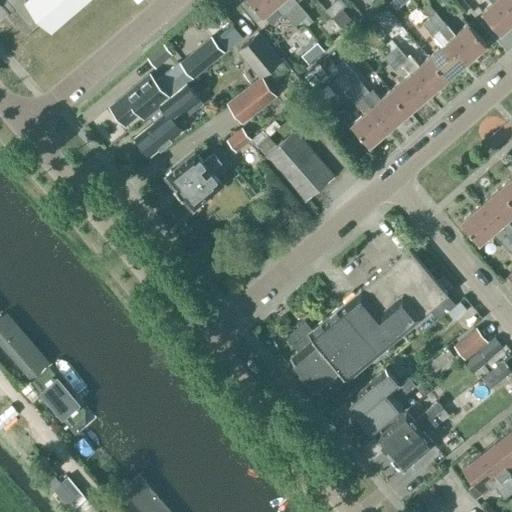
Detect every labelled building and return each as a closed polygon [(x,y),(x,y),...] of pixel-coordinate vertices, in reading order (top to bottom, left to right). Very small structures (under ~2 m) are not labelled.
[(63,20),(45,0),(26,0),(52,29),(63,20)] [(45,0),(63,20),(73,11),(63,0),(45,0)] [(84,2),(82,0),(63,0),(73,11),(84,2)] [(276,3),(293,24),(300,18),(284,0),(250,0),(253,3),(262,14),(262,15),(276,3)] [(284,0),(300,18),(306,13),(295,0),(284,0)] [(493,0),(481,10),(500,32),(511,20),(511,6),(506,0),(493,0)] [(427,1),(420,7),(428,16),(435,10),(427,1)] [(253,3),(247,8),(256,19),(262,14),(253,3)] [(341,8),(332,16),(345,32),(355,24),(341,8)] [(428,16),(466,60),(486,43),(468,22),(455,33),(435,10),(428,16)] [(428,56),(447,77),(466,60),(428,16),(422,22),(441,45),(428,56)] [(231,24),(216,37),(226,49),(241,37),(231,24)] [(258,76),(279,59),(257,32),(236,50),(258,76)] [(178,62),(147,88),(141,81),(133,87),(110,106),(125,124),(147,105),(152,110),(191,77),(190,77),(223,49),(211,35),(178,62)] [(409,72),(427,94),(447,77),(428,56),(419,64),(411,55),(408,57),(397,44),(390,50),(401,63),(409,72)] [(394,69),(401,63),(390,50),(383,56),(394,69)] [(332,62),(327,67),(333,74),(338,70),(332,62)] [(318,64),(309,72),(316,80),(325,72),(318,64)] [(352,82),(343,72),(341,69),(333,75),(345,88),(352,82)] [(390,89),(408,110),(427,94),(409,72),(390,89)] [(240,124),(275,95),(260,76),(224,104),(240,124)] [(352,82),(389,127),(408,110),(390,89),(381,97),(372,87),(370,89),(358,77),(352,82)] [(164,111),(134,136),(149,154),(179,129),(177,127),(182,123),(177,117),(200,99),(187,82),(159,105),(164,111)] [(350,123),(369,144),(389,127),(352,82),(345,88),(356,101),(355,102),(364,111),(350,123)] [(235,152),(249,139),(240,128),(225,141),(235,152)] [(304,199),(333,174),(294,129),(265,154),(304,199)] [(165,173),(193,207),(222,183),(211,169),(221,162),(213,152),(203,160),(194,149),(165,173)] [(511,201),(511,175),(499,187),(511,201)] [(511,227),(505,219),(511,212),(511,201),(499,187),(480,203),(511,240),(511,227)] [(511,253),(511,251),(511,240),(480,203),(460,220),(478,242),(492,230),(511,253)] [(447,292),(409,247),(310,329),(304,321),(286,336),(297,350),(290,356),(301,369),(299,370),(305,377),(307,376),(319,390),(342,371),(346,377),(447,292)] [(7,315),(0,320),(0,339),(37,383),(53,369),(7,315)] [(465,358),(487,340),(476,327),(454,345),(465,358)] [(511,368),(504,359),(480,377),(491,389),(511,370),(511,368)] [(385,366),(345,401),(359,417),(399,382),(385,366)] [(407,375),(399,382),(359,417),(373,434),(403,407),(395,397),(398,394),(400,396),(414,384),(407,375)] [(60,377),(42,393),(79,434),(97,418),(60,377)] [(29,382),(20,389),(31,402),(37,397),(33,392),(35,390),(29,382)] [(405,409),(375,436),(389,452),(432,416),(443,407),(435,398),(413,418),(405,409)] [(443,407),(432,416),(438,422),(449,413),(443,407)] [(432,416),(389,452),(403,468),(433,441),(426,433),(438,422),(432,416)] [(511,426),(497,439),(511,458),(511,426)] [(480,452),(511,492),(511,491),(511,477),(508,472),(511,469),(511,458),(497,439),(480,452)] [(493,484),(503,498),(511,492),(480,452),(462,466),(483,492),(493,484)] [(82,492),(68,475),(57,484),(71,501),(82,492)] [(172,511),(140,475),(122,491),(140,511),(172,511)] [(98,511),(84,495),(72,505),(77,511),(98,511)]
